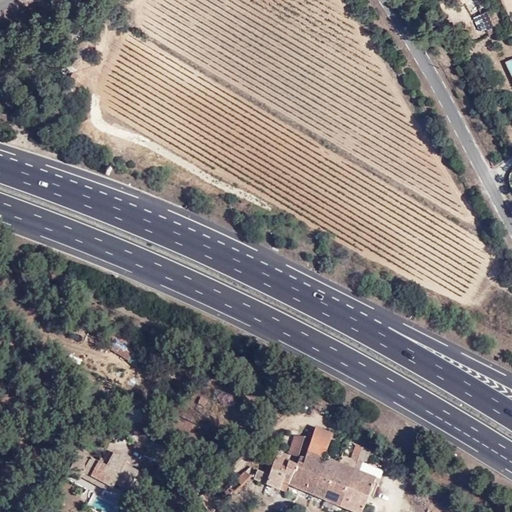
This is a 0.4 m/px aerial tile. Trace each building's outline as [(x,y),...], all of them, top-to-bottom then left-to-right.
[(493,6),(473,18),(482,33),(502,21),(493,6)] [(75,58),(71,64),(81,70),(84,65),(75,58)] [(90,377),(82,374),(78,383),(87,386),(90,377)] [(207,415),(211,402),(199,398),(195,412),(207,415)] [(315,427),(311,437),(304,454),(301,453),(299,456),(301,457),(299,464),(291,485),(314,495),(328,457),(325,456),(333,435),(315,427)] [(289,454),(299,456),(301,453),(304,454),(311,437),(294,436),(289,454)] [(359,458),(364,447),(357,444),(352,455),(359,458)] [(365,462),(366,459),(370,450),(364,447),(359,458),(357,465),(363,467),(365,462)] [(376,452),(370,450),(366,459),(372,462),(376,452)] [(117,486),(129,492),(139,473),(127,467),(130,462),(116,454),(112,463),(108,469),(100,465),(80,455),(69,475),(82,482),(83,479),(87,474),(103,482),(104,481),(116,487),(117,486)] [(277,457),(271,469),(287,476),(292,462),(277,457)] [(328,457),(314,495),(325,499),(339,462),(328,457)] [(100,465),(108,469),(112,463),(103,459),(100,465)] [(292,462),(287,476),(285,482),(291,485),(299,464),(292,462)] [(341,506),(348,488),(356,469),(339,462),(325,499),(341,506)] [(363,467),(369,470),(367,474),(381,480),(384,471),(365,462),(363,467)] [(271,469),(269,474),(265,482),(281,490),(285,482),(287,476),(271,469)] [(370,494),(375,496),(381,480),(367,474),(356,469),(348,488),(369,497),(370,494)] [(265,482),(269,474),(261,470),(258,476),(257,479),(265,482)] [(247,471),(222,495),(228,501),(255,475),(247,471)] [(83,479),(113,494),(116,487),(104,481),(103,482),(87,474),(83,479)] [(291,485),(285,482),(281,490),(289,493),(291,485)] [(363,511),(369,497),(348,488),(341,506),(356,511),(363,511)] [(93,492),(87,510),(93,511),(116,511),(120,501),(93,492)] [(66,502),(64,500),(63,499),(61,499),(59,500),(57,502),(57,505),(59,508),(61,508),(63,508),(65,506),(66,504),(66,502)]
